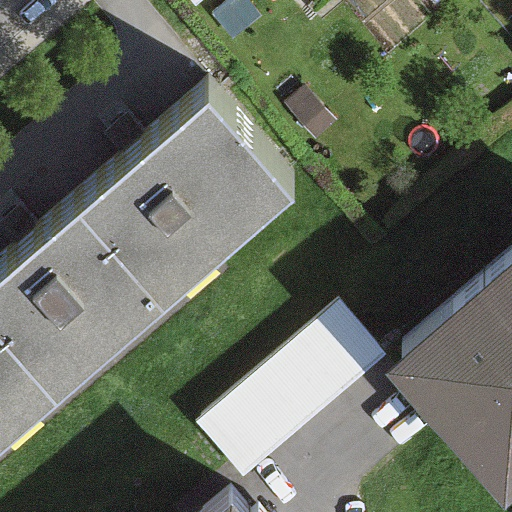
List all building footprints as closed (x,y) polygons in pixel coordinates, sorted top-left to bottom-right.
[(0,420),(294,169),(208,68),(142,125),(131,111),(121,120),(111,128),(111,127),(108,129),(120,144),(34,217),(23,204),(14,212),(4,220),(3,219),(0,221),(12,236),(0,246),(0,420)] [(303,84),(283,100),(314,136),(334,120),(303,84)] [(511,241),(401,336),(504,458),(511,450),(511,241)] [(337,295),(200,411),(240,459),(378,343),(337,295)] [(257,511),(230,480),(191,511),(257,511)]
